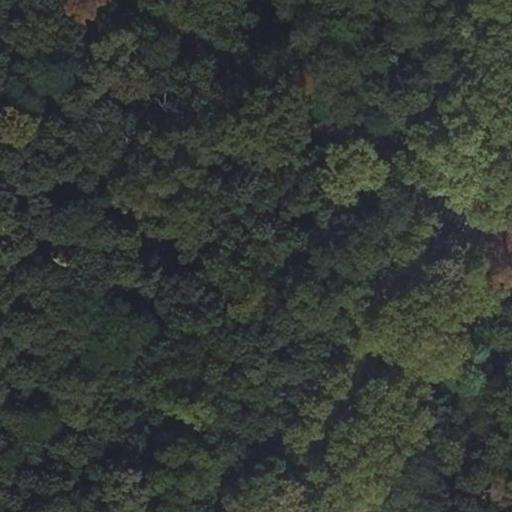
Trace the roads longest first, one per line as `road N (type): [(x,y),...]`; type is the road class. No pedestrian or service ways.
road 1 (tertiary): [(511,73),(457,213),(295,511)]
road 2 (track): [(105,0),(312,115),(511,250)]
